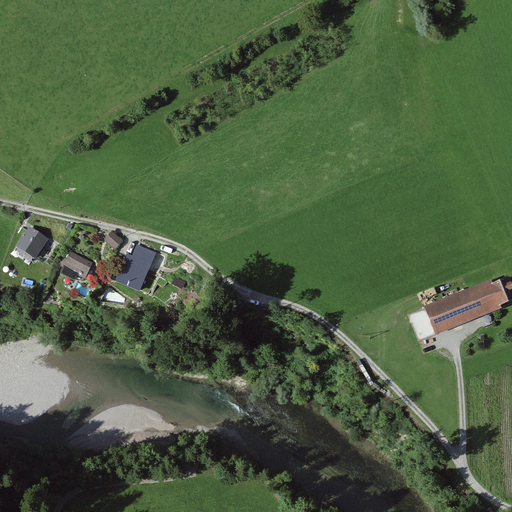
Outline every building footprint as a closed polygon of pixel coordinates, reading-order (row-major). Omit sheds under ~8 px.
[(48,241),(30,230),(17,250),(34,262),(48,241)] [(123,242),(113,233),(104,243),(115,252),(123,242)] [(133,259),(128,257),(116,284),(139,293),(155,255),(137,247),(133,259)] [(93,264),(71,254),(60,276),(75,283),(78,277),(85,281),(93,264)] [(492,282),(425,309),(436,337),(502,311),(501,309),(511,304),(511,284),(510,279),(494,286),(492,282)]
